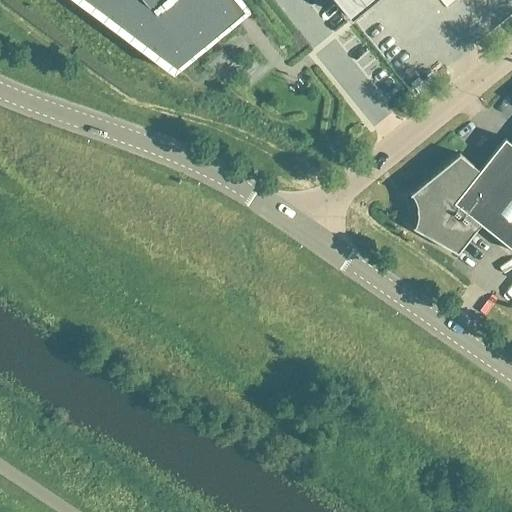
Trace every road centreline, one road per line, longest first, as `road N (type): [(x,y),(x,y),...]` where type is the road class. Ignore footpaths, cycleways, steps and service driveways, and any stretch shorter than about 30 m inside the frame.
road 1 (tertiary): [(298,225),(213,171),(0,89)]
road 2 (unclassified): [(511,53),(298,225)]
road 3 (tertiary): [(511,372),(298,225)]
road 4 (unknown): [(271,0),(391,150)]
